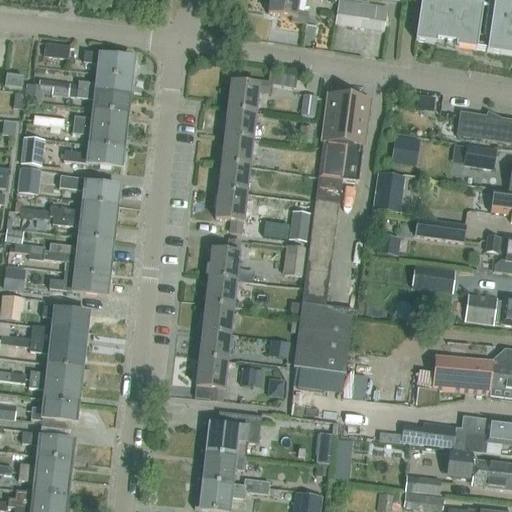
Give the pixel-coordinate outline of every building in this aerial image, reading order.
[(298,0),(269,0),(267,16),(290,20),(289,24),(304,27),(306,16),(296,14),(298,0)] [(511,0),(493,0),(492,10),(421,0),(420,0),(414,45),(511,59),(511,0)] [(357,5),(353,31),(384,35),(387,10),(357,5)] [(68,63),(70,49),(45,46),(43,60),(68,63)] [(128,78),(127,83),(131,83),(133,62),(99,58),(99,56),(83,55),(82,67),(97,69),(96,76),(122,80),(122,77),(128,78)] [(131,83),(127,83),(128,78),(122,77),(122,80),(96,76),(95,84),(78,82),(77,90),(76,90),(129,97),(131,83)] [(21,91),(23,79),(6,77),(4,88),(21,91)] [(52,93),(53,83),(39,81),(38,88),(38,92),(52,93)] [(69,85),(53,83),(52,93),(51,97),(94,102),(93,112),(118,115),(118,112),(123,113),(122,119),(126,119),(129,97),(76,90),(77,90),(68,89),(69,85)] [(230,86),(227,114),(253,117),(256,95),(266,97),(268,85),(253,84),(253,88),(230,86)] [(24,104),(36,106),(38,92),(38,88),(26,87),(24,104)] [(327,97),(319,156),(342,159),(341,171),(340,182),(356,184),(359,158),(366,102),(327,97)] [(416,98),(415,111),(433,113),(434,101),(416,98)] [(311,119),(313,100),(302,99),(300,118),(311,119)] [(126,119),(122,119),(123,113),(118,112),(118,115),(93,112),(92,120),(74,118),(73,127),(125,134),(126,119)] [(253,117),(227,114),(224,141),(250,144),(253,117)] [(466,140),(511,146),(511,122),(459,115),(456,138),(458,138),(457,143),(466,144),(466,140)] [(49,122),(33,120),(32,130),(47,132),(49,122)] [(64,124),(49,122),(47,132),(63,133),(64,124)] [(118,148),(117,154),(122,154),(125,134),(73,127),(72,135),(90,138),(89,148),(113,150),(114,148),(118,148)] [(308,147),(310,132),(299,130),(297,146),(308,147)] [(394,140),(391,165),(416,169),(419,143),(394,140)] [(40,169),(43,143),(24,141),(20,166),(40,169)] [(250,144),(224,141),(220,168),(247,170),(250,144)] [(122,154),(117,154),(118,148),(114,148),(113,150),(89,148),(88,157),(64,154),(63,164),(87,167),(87,166),(120,170),(122,154)] [(465,151),(463,166),(492,171),(494,155),(465,151)] [(0,164),(9,165),(11,153),(0,152),(0,164)] [(341,171),(342,159),(319,156),(318,168),(341,171)] [(247,170),(220,168),(217,194),(244,198),(247,170)] [(318,168),(316,179),(340,182),(341,171),(318,168)] [(40,174),(20,171),(17,195),(37,198),(40,174)] [(338,194),(340,182),(316,179),(315,191),(338,194)] [(377,179),(372,215),(400,218),(405,183),(377,179)] [(82,205),(106,208),(106,205),(111,206),(110,211),(115,212),(118,191),(85,187),(86,183),(59,180),(58,192),(83,195),(82,205)] [(337,206),(338,194),(315,191),(313,203),(337,206)] [(244,198),(217,194),(214,222),(229,224),(228,235),(238,236),(240,225),(241,225),(244,198)] [(511,196),(493,194),(490,216),(511,219),(510,225),(511,225),(511,196)] [(313,203),(312,214),(335,217),(337,206),(313,203)] [(114,227),(115,212),(110,211),(111,206),(106,205),(106,208),(82,205),(81,213),(51,210),(50,215),(49,219),(52,220),(80,223),(114,227)] [(33,223),(34,214),(20,212),(20,217),(19,221),(33,223)] [(50,215),(34,214),(33,223),(49,224),(49,219),(50,215)] [(292,214),(289,242),(304,244),(308,216),(292,214)] [(310,226),(334,229),(335,217),(312,214),(310,226)] [(106,242),(106,248),(111,248),(114,227),(80,223),(52,220),(51,227),(79,230),(78,241),(101,243),(102,241),(106,242)] [(414,239),(463,246),(465,228),(416,221),(414,239)] [(332,241),(334,229),(310,226),(309,238),(332,241)] [(7,232),(5,244),(21,246),(23,234),(7,232)] [(309,238),(307,250),(331,252),(332,241),(309,238)] [(400,241),(378,238),(375,257),(397,260),(400,241)] [(493,274),(509,276),(511,276),(511,241),(486,238),(484,254),(506,257),(505,263),(501,263),(494,267),(493,274)] [(111,248),(106,248),(106,242),(102,241),(101,243),(78,241),(77,248),(50,245),(49,253),(49,255),(110,262),(111,248)] [(211,253),(207,281),(235,284),(238,257),(236,256),(238,245),(227,243),(226,255),(211,253)] [(28,256),(29,247),(14,245),(13,255),(28,256)] [(44,249),(29,247),(28,256),(29,257),(28,262),(42,264),(42,262),(65,265),(64,274),(74,275),(97,278),(97,277),(103,277),(102,283),(107,283),(110,262),(49,255),(49,253),(44,253),(44,249)] [(286,249),(283,278),(301,280),(305,251),(286,249)] [(307,250),(306,261),(329,264),(331,252),(307,250)] [(306,261),(300,306),(324,309),(329,264),(306,261)] [(412,270),(410,290),(449,295),(452,276),(412,270)] [(25,273),(5,271),(3,293),(23,295),(25,273)] [(106,299),(107,283),(102,283),(103,277),(97,277),(97,278),(74,275),(64,274),(63,284),(50,282),(49,292),(106,299)] [(235,284),(207,281),(204,309),(232,311),(235,284)] [(511,302),(503,301),(502,305),(496,304),(497,301),(467,297),(464,322),(494,326),(494,323),(500,323),(500,327),(511,328),(511,302)] [(24,302),(2,299),(0,311),(0,323),(21,326),(24,302)] [(351,312),(324,309),(300,306),(292,369),(343,375),(351,312)] [(80,331),(79,337),(83,338),(86,316),(54,313),(54,310),(43,309),(42,320),(52,321),(51,331),(75,334),(75,331),(80,331)] [(232,311),(204,309),(201,335),(228,338),(232,311)] [(83,338),(79,337),(80,331),(75,331),(75,334),(51,331),(31,328),(29,341),(29,342),(29,346),(82,352),(83,338)] [(228,338),(201,335),(198,362),(225,365),(228,338)] [(1,339),(0,346),(0,348),(13,350),(15,340),(1,339)] [(48,357),(46,367),(71,370),(72,366),(76,367),(75,373),(79,373),(82,352),(29,346),(29,342),(15,340),(13,350),(28,352),(27,355),(48,357)] [(290,346),(270,342),(267,358),(287,362),(290,346)] [(432,392),(432,393),(489,398),(489,399),(511,402),(511,400),(511,354),(507,354),(505,370),(491,368),(485,368),(485,365),(435,360),(433,376),(432,392)] [(225,365),(198,362),(194,390),(210,392),(209,404),(219,405),(220,394),(222,394),(225,365)] [(79,373),(75,373),(76,367),(72,366),(71,370),(46,367),(45,377),(29,375),(28,383),(77,388),(79,373)] [(256,372),(242,371),(240,390),(254,391),(256,372)] [(297,392),(320,394),(323,374),(299,371),(297,392)] [(0,385),(8,386),(9,378),(0,376),(0,385)] [(25,380),(9,378),(8,386),(24,388),(25,380)] [(72,403),(71,408),(75,408),(77,388),(28,383),(27,391),(43,393),(42,402),(67,406),(67,402),(72,403)] [(420,406),(437,406),(437,393),(419,394),(420,406)] [(75,408),(71,408),(72,403),(67,402),(67,406),(42,402),(41,411),(30,410),(29,422),(40,423),(40,420),(73,424),(75,408)] [(16,409),(0,407),(0,422),(14,424),(16,409)] [(221,430),(204,428),(201,456),(245,461),(248,433),(259,434),(260,421),(223,417),(221,430)] [(483,455),(485,445),(511,448),(511,425),(487,422),(462,419),(460,434),(454,433),(452,450),(452,452),(484,456),(484,455),(483,455)] [(422,426),(421,437),(401,435),(400,444),(452,450),(454,433),(454,430),(422,426)] [(36,459),(59,462),(60,458),(65,459),(64,466),(68,466),(71,445),(41,441),(41,438),(22,436),(21,446),(38,448),(36,459)] [(378,445),(399,446),(399,438),(379,436),(378,445)] [(339,442),(337,483),(351,483),(353,443),(339,442)] [(472,456),(454,454),(449,454),(448,461),(445,481),(469,483),(470,479),(473,480),(472,483),(472,489),(483,491),(511,493),(511,468),(475,464),(476,461),(472,460),(472,456)] [(232,488),(233,473),(244,475),(245,461),(201,456),(198,484),(232,488)] [(329,469),(330,458),(318,456),(317,468),(329,469)] [(60,458),(59,462),(36,459),(35,469),(19,468),(18,476),(66,481),(68,466),(64,466),(65,459),(60,458)] [(0,469),(0,478),(11,480),(12,471),(0,469)] [(66,481),(18,476),(17,484),(33,486),(32,495),(56,497),(56,495),(61,495),(60,501),(64,501),(66,481)] [(440,483),(406,479),(404,495),(439,498),(440,483)] [(228,511),(230,502),(245,503),(246,496),(255,497),(257,485),(244,483),(244,489),(232,488),(198,484),(194,511),(228,511)] [(257,485),(255,497),(256,497),(268,499),(269,486),(257,485)] [(14,511),(23,511),(62,511),(64,501),(60,501),(61,495),(56,495),(56,497),(32,495),(15,493),(14,502),(7,502),(6,511),(14,511)] [(295,496),(292,511),(320,511),(322,500),(295,496)] [(441,511),(443,501),(404,496),(402,510),(415,511),(441,511)]
